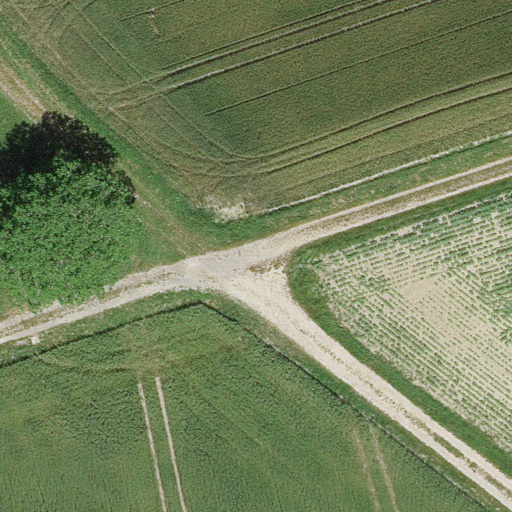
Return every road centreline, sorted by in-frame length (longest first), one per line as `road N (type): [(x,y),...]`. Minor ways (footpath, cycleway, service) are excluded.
road 1 (track): [(0,88),(201,266),(505,511)]
road 2 (track): [(511,166),(0,332)]
